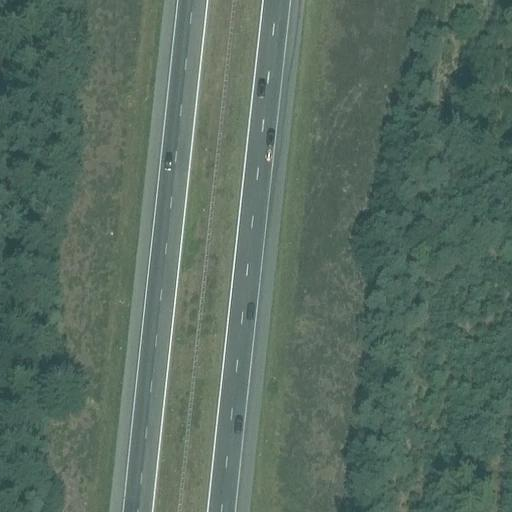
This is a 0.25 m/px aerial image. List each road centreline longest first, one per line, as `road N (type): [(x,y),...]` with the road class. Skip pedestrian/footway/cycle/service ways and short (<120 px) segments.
road 1 (motorway): [(192,0),(137,511)]
road 2 (motorway): [(220,511),(275,0)]
